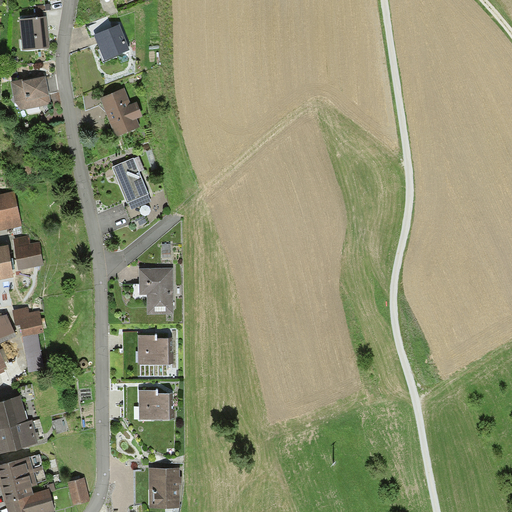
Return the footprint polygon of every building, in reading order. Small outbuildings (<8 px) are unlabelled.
[(20,20),(23,52),(51,49),(47,17),(20,20)] [(101,50),(99,50),(103,62),(131,51),(126,38),(121,26),(95,36),(101,50)] [(15,103),(22,112),(51,106),(45,77),(34,80),(12,84),(15,103)] [(105,112),(116,139),(141,129),(137,119),(143,117),(137,102),(132,104),(126,89),(100,99),(105,112)] [(105,112),(100,99),(96,90),(83,95),(86,111),(99,106),(105,112)] [(112,168),(128,205),(130,204),(132,209),(151,201),(148,194),(139,173),(145,170),(139,157),(112,168)] [(0,231),(23,227),(15,192),(0,195),(0,231)] [(14,239),(20,271),(45,266),(40,242),(30,244),(28,236),(14,239)] [(170,244),(162,244),(163,258),(171,258),(170,244)] [(0,248),(0,280),(13,278),(10,260),(7,247),(0,248)] [(148,295),(148,315),(173,315),(173,283),(172,270),(141,271),(141,295),(148,295)] [(31,307),(13,311),(17,326),(20,325),(23,338),(37,335),(44,333),(39,314),(32,315),(31,307)] [(0,371),(6,368),(4,363),(9,361),(2,344),(16,336),(6,314),(0,316),(0,371)] [(37,335),(23,338),(30,372),(44,370),(37,335)] [(139,337),(139,365),(173,364),(172,341),(157,341),(157,336),(139,337)] [(139,391),(140,420),(174,419),(173,395),(158,396),(158,390),(139,391)] [(6,402),(0,403),(0,453),(1,456),(40,445),(33,420),(28,421),(21,397),(6,402)] [(65,418),(53,422),(57,434),(69,430),(65,418)] [(0,466),(0,485),(8,511),(52,511),(56,511),(50,492),(50,490),(48,490),(34,494),(32,488),(38,487),(37,484),(48,481),(39,455),(0,466)] [(149,469),(151,510),(181,509),(180,481),(179,468),(149,469)] [(85,479),(68,483),(73,506),(91,502),(85,479)]
